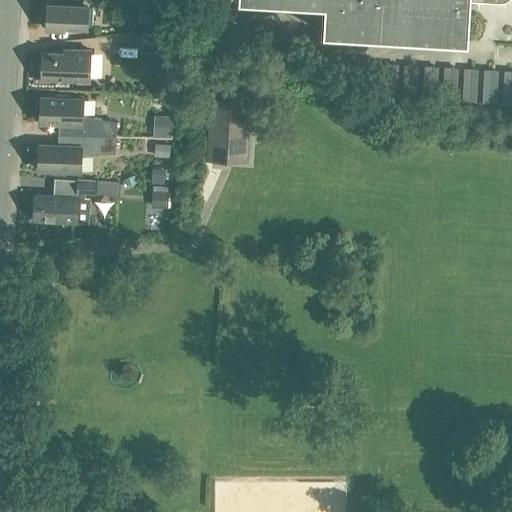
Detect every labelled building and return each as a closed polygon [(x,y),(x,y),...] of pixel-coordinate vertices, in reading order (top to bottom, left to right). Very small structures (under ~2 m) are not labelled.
[(239,0),(239,1),(325,6),(324,35),(469,44),(471,1),(500,2),(502,2),(504,2),(506,1),(507,0),(239,0)] [(153,1),(152,17),(180,19),(181,2),(153,1)] [(87,29),(88,8),(48,6),(48,10),(43,12),(43,23),(47,26),(47,30),(65,31),(65,27),(87,29)] [(176,54),(176,31),(143,33),(143,53),(176,54)] [(39,67),(38,83),(50,84),(50,80),(90,82),(91,52),(72,51),(72,55),(43,54),(42,67),(39,67)] [(176,69),(164,68),(161,93),(174,94),(176,69)] [(212,82),(208,162),(248,164),(251,106),(259,106),(261,85),(212,82)] [(64,136),(117,137),(117,123),(83,116),(84,101),(69,100),(69,97),(56,97),(56,100),(41,99),(41,103),(36,103),(36,119),(41,120),(41,124),(64,124),(64,136)] [(174,117),(157,116),(156,137),(173,138),(174,117)] [(117,137),(64,136),(64,147),(40,146),(40,150),(35,150),(34,167),(39,167),(39,171),(54,172),(53,174),(67,175),(67,172),(81,172),(82,158),(116,153),(117,137)] [(171,146),(158,145),(158,157),(170,157),(171,146)] [(96,195),(97,183),(78,182),(77,194),(96,195)] [(97,182),(97,183),(96,195),(117,195),(117,182),(97,182)] [(169,193),(154,192),(153,192),(152,208),(169,209),(170,193),(169,193)] [(62,224),(71,224),(76,224),(77,198),(36,196),(35,222),(62,224)]
